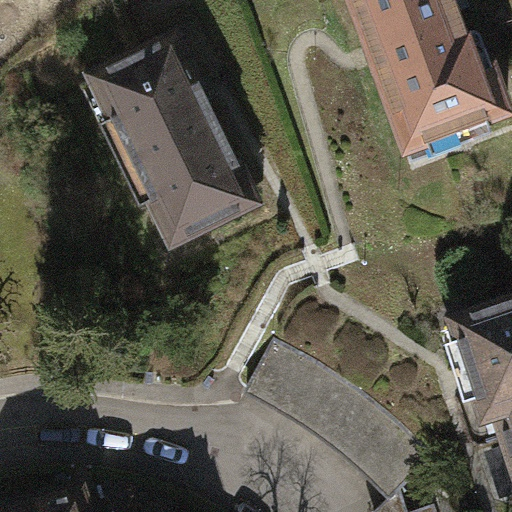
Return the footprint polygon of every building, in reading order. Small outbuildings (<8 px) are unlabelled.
[(348,0),(370,55),(402,143),(504,106),(487,61),(476,65),(451,0),(348,0)] [(167,32),(82,73),(163,240),(248,199),(167,32)] [(496,411),(511,458),(511,296),(451,317),(484,415),(496,411)] [(316,360),(276,337),(250,388),(322,431),(356,386),(316,360)] [(398,418),(356,386),(322,431),(394,495),(431,453),(398,418)] [(86,511),(78,485),(0,508),(0,511),(86,511)] [(402,511),(438,511),(435,501),(402,511)]
